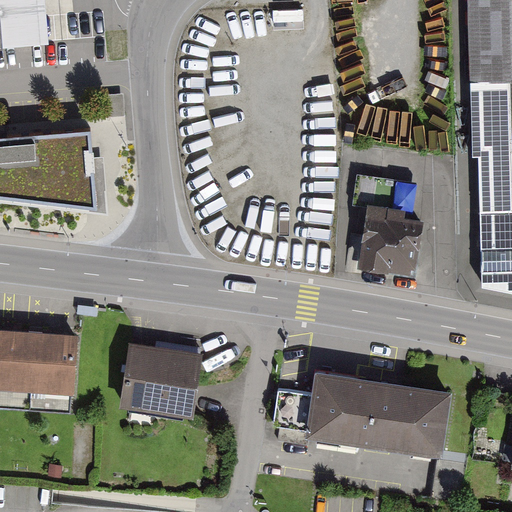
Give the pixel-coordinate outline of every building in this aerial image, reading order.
[(0,0),(0,52),(1,53),(1,45),(47,41),(43,0),(0,0)] [(511,0),(464,0),(466,77),(471,77),(511,75),(511,0)] [(478,151),(482,284),(511,290),(511,75),(471,77),(473,152),(478,151)] [(124,93),(102,95),(104,116),(126,114),(124,93)] [(91,134),(0,138),(0,196),(98,208),(91,134)] [(424,184),(370,177),(366,204),(378,206),(370,263),(427,271),(434,220),(419,218),(424,184)] [(0,381),(74,386),(78,327),(0,322),(0,381)] [(203,349),(128,338),(120,402),(194,413),(203,349)] [(358,380),(317,374),(312,397),(304,396),(279,392),(274,428),(310,432),(309,440),(442,459),(453,395),(391,385),(381,384),(358,380)] [(466,465),(438,461),(435,478),(432,497),(460,501),(466,465)] [(63,464),(50,463),(49,476),(62,477),(63,464)]
